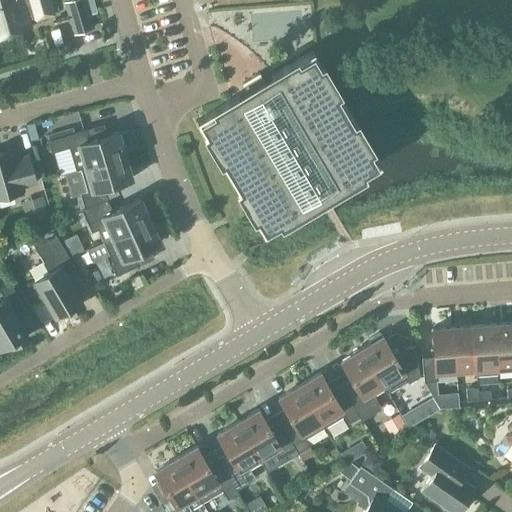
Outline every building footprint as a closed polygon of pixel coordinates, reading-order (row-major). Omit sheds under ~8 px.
[(0,0),(0,37),(31,28),(27,17),(35,14),(37,19),(53,15),(48,0),(0,0)] [(75,36),(93,30),(84,0),(77,0),(66,3),(75,36)] [(197,120),(255,218),(264,233),(380,164),(313,51),(264,81),(259,74),(242,84),(247,91),(197,120)] [(136,125),(129,98),(112,103),(119,129),(136,125)] [(52,153),(54,152),(60,175),(76,171),(81,170),(81,169),(125,156),(119,133),(90,141),(86,130),(48,141),(52,153)] [(4,156),(3,152),(0,153),(0,197),(23,191),(22,187),(36,183),(28,156),(15,160),(13,154),(4,156)] [(81,169),(81,170),(87,192),(80,194),(85,208),(107,200),(104,187),(132,179),(125,156),(81,169)] [(49,219),(43,196),(22,202),(28,225),(49,219)] [(107,200),(85,208),(81,210),(92,233),(106,226),(112,238),(150,221),(140,199),(113,212),(107,200)] [(112,238),(103,242),(113,263),(111,264),(116,276),(138,266),(133,255),(160,243),(150,221),(112,238)] [(68,314),(83,304),(66,276),(76,270),(56,235),(35,248),(49,272),(34,281),(48,304),(43,307),(50,319),(66,310),(68,314)] [(89,275),(94,286),(102,282),(97,271),(89,275)] [(135,290),(144,286),(139,276),(130,280),(135,290)] [(28,337),(12,310),(22,303),(10,283),(0,288),(0,290),(5,299),(0,302),(0,349),(11,343),(13,346),(28,337)] [(511,323),(493,325),(497,367),(498,367),(511,366),(511,323)] [(497,367),(493,325),(473,326),(476,369),(476,376),(498,374),(498,367),(497,367)] [(472,326),(453,328),(456,371),(476,369),(473,326),(472,326)] [(456,371),(453,328),(433,329),(431,329),(434,357),(422,358),(424,382),(436,381),(435,373),(436,373),(436,372),(456,371)] [(371,343),(362,349),(386,389),(385,389),(387,393),(407,382),(409,384),(419,377),(416,347),(406,348),(394,355),(382,336),(382,337),(380,333),(369,340),(371,343)] [(386,389),(362,349),(341,361),(356,387),(346,393),(360,417),(362,421),(382,409),(374,396),(385,389),(386,389)] [(320,373),(300,385),(325,428),(344,416),(349,424),(360,417),(346,393),(336,399),(320,373)] [(325,428),(300,385),(279,398),(294,423),(284,430),(298,454),(299,453),(310,447),(305,439),(325,428)] [(479,400),(478,392),(478,388),(466,389),(467,401),(479,400)] [(490,391),(478,392),(479,400),(491,399),(490,391)] [(425,416),(419,406),(402,416),(408,426),(425,416)] [(259,410),(238,422),(262,462),(274,455),(279,465),(298,454),(284,430),(274,436),(259,410)] [(386,427),(391,436),(407,427),(402,418),(386,427)] [(262,462),(238,422),(217,434),(232,460),(222,466),(236,490),(256,479),(250,469),(262,462)] [(197,446),(176,459),(202,503),(222,491),(228,500),(238,494),(236,490),(222,466),(212,472),(197,446)] [(460,479),(467,469),(467,468),(435,446),(420,467),(433,475),(423,490),(441,503),(442,507),(448,511),(450,511),(454,511),(457,511),(459,511),(463,510),(468,503),(467,498),(474,489),(460,479)] [(347,463),(356,457),(350,448),(341,454),(347,463)] [(171,497),(160,503),(165,511),(191,511),(192,511),(191,510),(202,503),(176,459),(155,471),(171,497)] [(360,466),(349,483),(367,496),(369,504),(363,511),(402,511),(385,500),(393,489),(360,466)]
